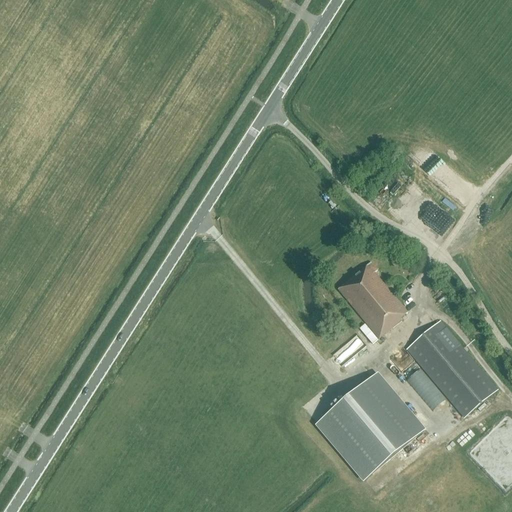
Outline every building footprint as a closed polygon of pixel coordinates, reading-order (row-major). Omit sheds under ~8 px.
[(483,209),(491,213),(494,209),(485,204),(483,209)] [(473,238),(486,221),(477,214),(464,231),(473,238)] [(379,339),(402,320),(401,319),(408,313),(375,273),(378,271),(371,263),(338,290),(379,339)] [(408,349),(466,418),(497,391),(440,322),(408,349)] [(353,342),(359,347),(357,349),(360,352),(367,344),(358,336),(353,342)] [(317,425),(364,482),(424,432),(377,375),(317,425)]
